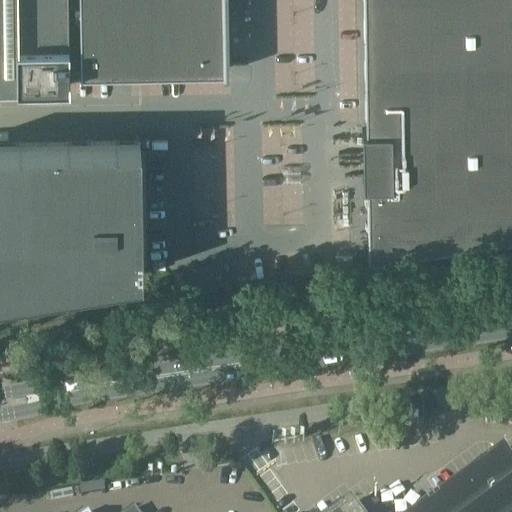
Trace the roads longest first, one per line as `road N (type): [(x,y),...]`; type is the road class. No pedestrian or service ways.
road 1 (primary): [(0,402),(511,324)]
road 2 (unclassified): [(0,462),(511,384)]
road 3 (unclassified): [(0,120),(139,118)]
